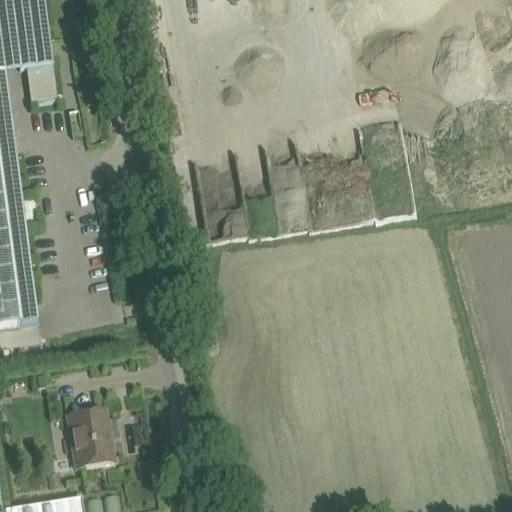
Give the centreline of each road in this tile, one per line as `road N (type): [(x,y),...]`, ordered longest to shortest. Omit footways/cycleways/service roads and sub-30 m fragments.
road 1 (unclassified): [(187,511),(103,0)]
road 2 (unknown): [(305,0),(310,38),(299,78),(274,103),(231,114),(196,84),(180,0)]
